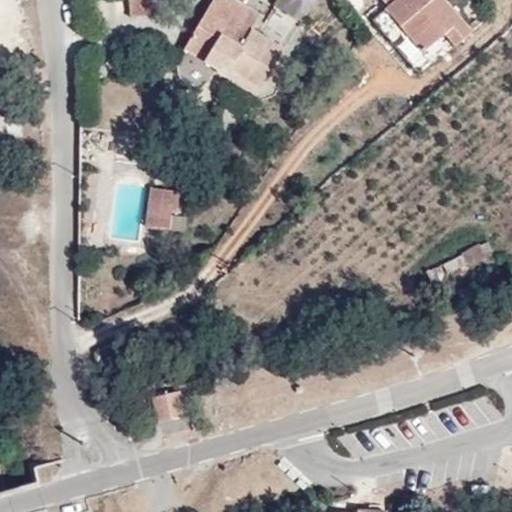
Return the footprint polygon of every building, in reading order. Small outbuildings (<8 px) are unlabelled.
[(126,0),(127,16),(147,14),(148,0),(126,0)] [(214,0),(187,48),(208,59),(202,70),(200,73),(215,82),(218,75),(255,94),(277,50),(247,35),(259,11),(239,0),(214,0)] [(290,50),(304,29),(299,25),(314,0),(274,0),(257,28),(290,50)] [(434,16),(442,28),(459,14),(447,0),(386,0),(412,32),(434,16)] [(208,59),(187,48),(182,59),(202,70),(208,59)] [(158,212),(160,190),(149,189),(147,211),(158,212)] [(176,191),(160,190),(158,212),(147,211),(147,225),(167,227),(168,214),(174,213),(176,191)] [(367,428),(374,454),(496,421),(489,394),(367,428)] [(180,396),(155,401),(159,425),(184,420),(180,396)] [(345,455),(362,451),(357,432),(340,437),(345,455)]
